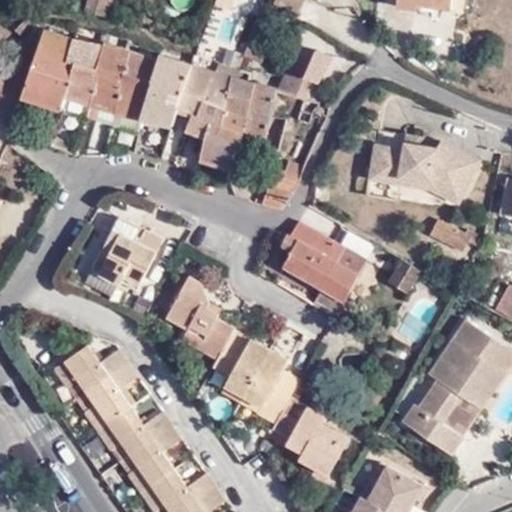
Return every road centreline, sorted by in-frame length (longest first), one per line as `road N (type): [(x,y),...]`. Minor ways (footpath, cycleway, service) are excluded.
road 1 (residential): [(511,119),(383,62),(350,87),(287,215),(264,217),(129,170),(92,178),(26,283),(0,308)]
road 2 (unknown): [(92,178),(4,116),(37,19),(55,0)]
road 3 (tertiary): [(99,511),(0,362)]
